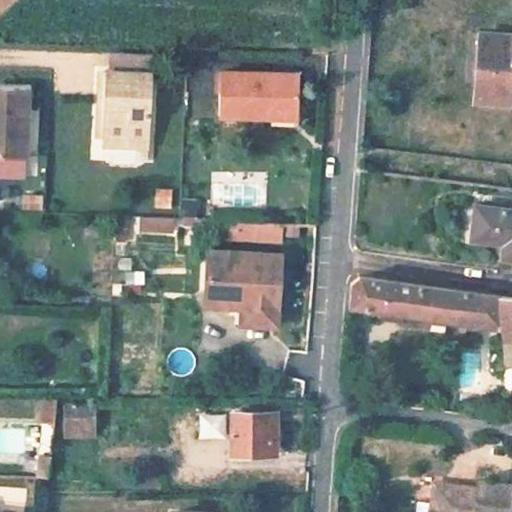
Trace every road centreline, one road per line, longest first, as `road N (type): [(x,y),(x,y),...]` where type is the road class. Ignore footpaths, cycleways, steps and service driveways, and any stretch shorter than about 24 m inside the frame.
road 1 (residential): [(331,402),(351,0)]
road 2 (residential): [(331,402),(511,432)]
